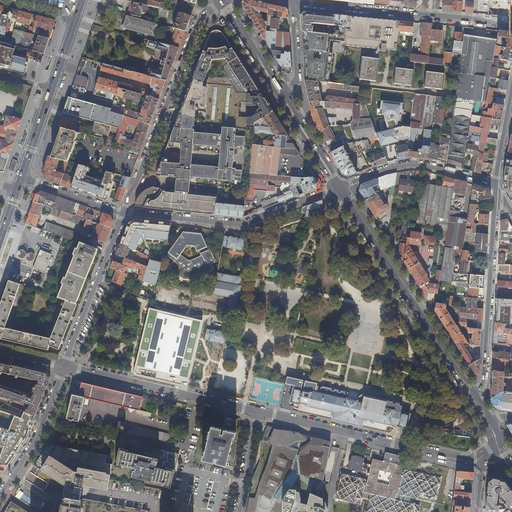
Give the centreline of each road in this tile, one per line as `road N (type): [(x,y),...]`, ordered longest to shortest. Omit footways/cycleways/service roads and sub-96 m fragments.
road 1 (secondary): [(337,187),(470,396)]
road 2 (residential): [(253,412),(464,460),(482,456)]
road 3 (residential): [(125,212),(205,13),(220,1)]
road 4 (residential): [(125,212),(243,224),(337,187)]
road 5 (residential): [(293,2),(511,25)]
road 6 (residential): [(495,190),(482,382),(470,396)]
road 7 (residential): [(65,367),(253,412)]
road 8 (residential): [(65,367),(125,212)]
road 9 (residential): [(496,186),(408,165),(337,187)]
road 10 (residential): [(0,496),(35,441),(65,367)]
